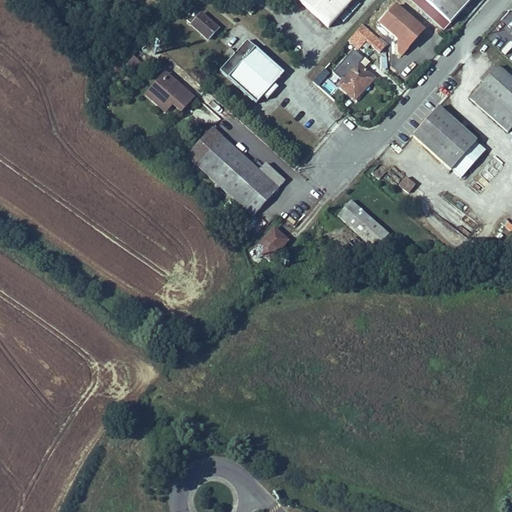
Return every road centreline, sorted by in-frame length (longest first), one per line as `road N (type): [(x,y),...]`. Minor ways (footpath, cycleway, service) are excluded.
road 1 (unclassified): [(495,0),(345,168),(330,161)]
road 2 (unknown): [(459,40),(473,63),(463,108),(511,151)]
